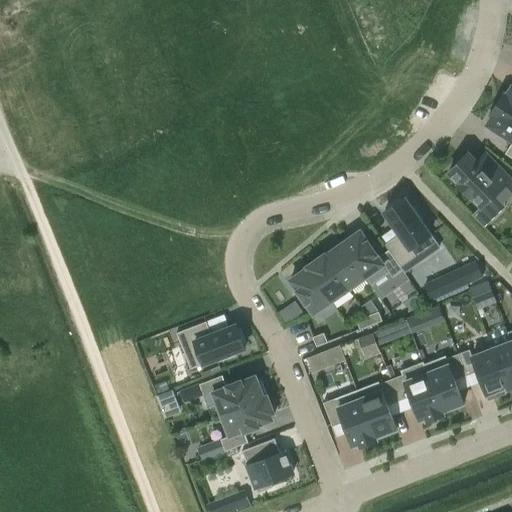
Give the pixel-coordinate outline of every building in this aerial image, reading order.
[(505,92),(498,103),(511,113),(511,84),(506,93),(505,92)] [(491,115),(486,124),(511,141),(511,142),(505,153),(511,157),(511,113),(498,103),(490,114),(491,115)] [(502,202),(511,192),(511,180),(493,161),(484,170),(468,153),(449,172),(460,184),(459,185),(469,196),(470,195),(482,206),(494,194),(502,202)] [(439,236),(409,203),(394,216),(413,238),(405,245),(422,266),(431,259),(423,250),(439,236)] [(342,243),(366,276),(372,285),(389,272),(393,277),(403,270),(389,250),(379,257),(360,230),(342,243)] [(27,243),(0,252),(0,341),(6,358),(60,339),(27,243)] [(342,243),(326,254),(325,255),(349,289),(366,276),(342,243)] [(349,289),(325,255),(326,254),(325,253),(307,266),(308,267),(331,301),(349,289)] [(480,279),(474,263),(424,285),(431,301),(480,279)] [(308,267),(290,279),(314,313),(331,301),(308,267)] [(495,295),(488,281),(471,290),(477,303),(495,295)] [(368,316),(371,325),(382,320),(379,311),(371,300),(361,307),(368,316)] [(360,329),(371,325),(368,316),(356,320),(360,329)] [(417,316),(406,321),(410,332),(421,328),(417,316)] [(238,328),(236,324),(211,334),(206,321),(176,332),(190,368),(219,358),(220,360),(234,354),(234,352),(245,347),(243,343),(246,342),(240,327),(238,328)] [(406,321),(373,333),(378,345),(410,332),(409,329),(406,321)] [(487,332),(493,348),(507,386),(507,387),(507,388),(511,385),(511,341),(508,332),(505,325),(487,332)] [(316,346),(328,342),(324,332),(313,337),(316,346)] [(381,353),(378,345),(373,333),(353,341),(361,361),(381,353)] [(338,346),(306,359),(312,374),(344,361),(338,346)] [(469,349),(458,353),(466,375),(477,371),(487,394),(490,393),(491,396),(505,390),(503,388),(507,386),(492,348),(473,355),(469,349)] [(466,375),(458,353),(446,358),(445,355),(425,363),(443,411),(464,403),(455,380),(466,375)] [(403,375),(391,379),(399,401),(411,397),(420,420),(426,418),(427,419),(444,412),(443,411),(425,363),(424,361),(401,370),(403,375)] [(221,413),(267,395),(261,380),(258,381),(256,375),(241,381),(241,380),(226,385),(222,375),(199,384),(204,396),(213,392),(221,413)] [(358,389),(376,437),(397,429),(388,405),(399,401),(391,379),(380,384),(378,381),(358,389)] [(377,438),(376,437),(358,389),(323,402),(333,427),(344,422),(353,446),(360,443),(360,444),(377,438)] [(155,397),(158,404),(174,398),(171,391),(155,397)] [(267,395),(221,413),(229,435),(220,439),(225,451),(248,442),(245,431),(259,426),(258,425),(272,419),(270,414),(274,412),(267,395)] [(293,472),(285,450),(280,452),(275,438),(242,450),(258,492),(273,487),(271,481),(293,472)] [(214,455),(225,451),(220,439),(209,443),(214,455)] [(209,511),(226,511),(222,499),(207,505),(209,511)]
